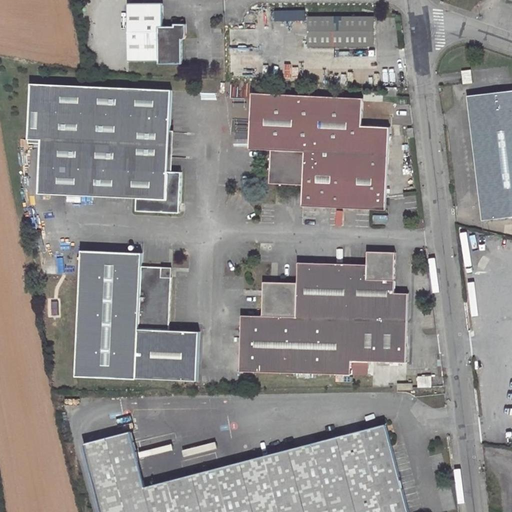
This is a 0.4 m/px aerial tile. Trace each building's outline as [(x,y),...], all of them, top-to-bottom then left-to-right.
[(128,3),(128,59),(159,60),(159,62),(182,63),(183,37),(186,37),(186,23),(174,23),(174,25),(163,25),(162,4),(128,3)] [(276,11),(277,21),(307,20),(306,9),(276,11)] [(308,46),(373,47),(373,14),(308,15),(308,46)] [(465,71),(466,83),(474,82),(472,70),(465,71)] [(39,193),(137,198),(136,210),(170,212),(171,202),(180,203),(182,171),(168,170),(172,88),(31,83),(29,139),(41,139),(39,193)] [(385,85),(385,97),(396,97),(397,86),(385,85)] [(511,91),(470,96),(485,218),(511,214),(511,91)] [(363,97),(251,92),(250,148),(270,149),(270,170),(273,170),(272,176),(275,176),(275,179),(280,179),(280,183),(302,184),(302,205),(386,210),(390,126),(362,124),(363,97)] [(269,182),(280,183),(280,179),(275,179),(275,176),(272,176),(273,170),(270,170),(269,182)] [(170,212),(180,213),(180,203),(171,202),(170,212)] [(401,239),(414,240),(414,228),(402,228),(401,239)] [(80,252),(77,378),(139,380),(139,378),(199,380),(200,331),(169,330),(171,276),(161,276),(162,267),(141,266),(142,254),(80,252)] [(238,372),(351,376),(351,361),(406,363),(409,294),(393,293),(394,267),(391,267),(391,259),(388,259),(388,256),(381,256),(382,253),(366,252),(365,266),(297,264),(297,284),(276,283),(276,287),(271,287),(271,290),(268,290),(267,296),(262,296),(261,316),(240,315),(238,372)] [(388,256),(388,259),(391,259),(391,267),(394,267),(395,253),(382,253),(381,256),(388,256)] [(171,267),(162,267),(161,276),(171,276),(171,267)] [(276,283),(262,283),(262,296),(267,296),(268,290),(271,290),(271,287),(276,287),(276,283)] [(374,362),(374,384),(390,384),(390,363),(374,362)] [(408,511),(386,425),(144,486),(130,431),(84,443),(101,511),(408,511)]
